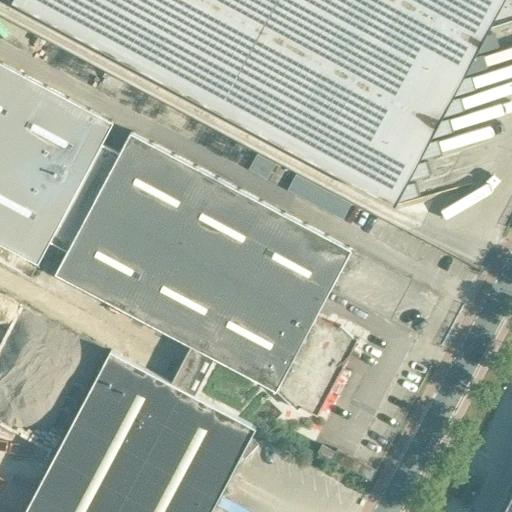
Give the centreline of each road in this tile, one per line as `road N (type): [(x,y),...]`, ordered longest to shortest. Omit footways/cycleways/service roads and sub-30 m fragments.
road 1 (unknown): [(511,274),(2,0)]
road 2 (unknown): [(457,304),(0,57)]
road 3 (unclassified): [(395,511),(511,294)]
